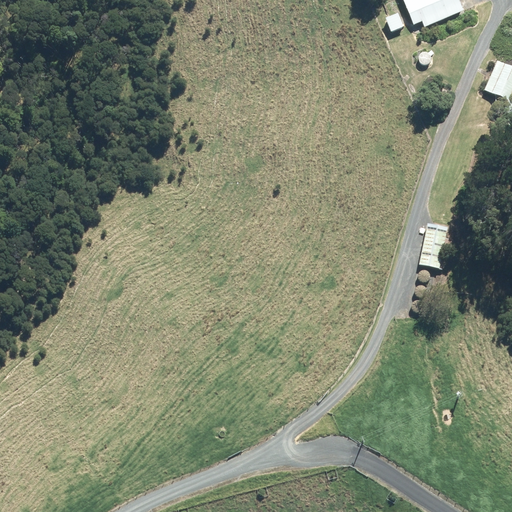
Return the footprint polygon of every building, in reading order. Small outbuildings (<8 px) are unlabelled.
[(404,0),(414,26),(463,7),(460,0),(404,0)] [(398,18),(385,24),(391,37),(404,32),(398,18)] [(511,113),(511,66),(498,60),(485,89),(508,99),(503,110),(511,113)] [(452,178),(446,193),(455,197),(460,182),(452,178)] [(429,223),(420,264),(440,268),(448,227),(429,223)]
